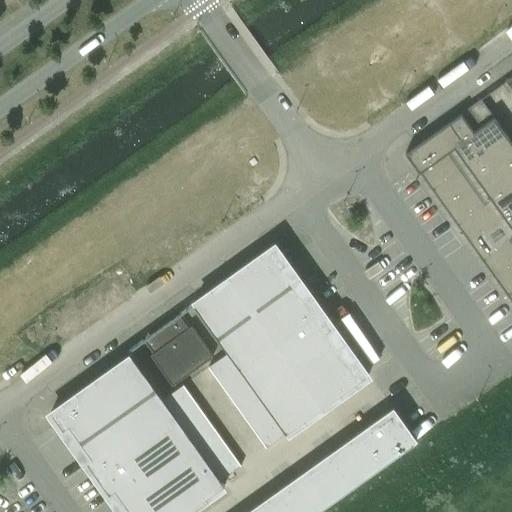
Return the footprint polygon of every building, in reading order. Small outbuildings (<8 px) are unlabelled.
[(511,89),(511,77),(511,76),(502,83),(508,92),(511,89)] [(406,152),(405,152),(416,167),(419,170),(494,116),(481,98),(480,98),(405,151),(406,152)] [(494,116),(419,170),(431,188),(507,134),(494,116)] [(511,140),(507,134),(431,188),(444,206),(511,156),(511,140)] [(511,156),(444,206),(456,223),(511,183),(511,156)] [(511,183),(456,223),(469,241),(511,209),(511,183)] [(511,209),(469,241),(481,258),(511,236),(511,209)] [(511,236),(481,258),(494,276),(511,262),(511,236)] [(217,335),(292,282),(281,266),(287,262),(275,245),(194,303),(217,335)] [(511,262),(494,276),(507,293),(511,289),(511,262)] [(240,368),(322,309),(310,292),(304,297),(292,282),(217,335),(225,346),(228,351),(236,361),(240,368)] [(263,400),(338,346),(327,330),(334,326),(322,309),(240,368),(243,372),(250,382),(257,392),(263,400)] [(212,355),(190,325),(188,327),(178,313),(164,323),(167,328),(147,343),(153,352),(151,354),(172,384),(212,355)] [(286,432),(367,374),(355,358),(350,361),(338,346),(263,400),(265,402),(272,412),(279,422),(286,432)] [(216,376),(236,361),(228,351),(208,366),(216,376)] [(80,441),(155,387),(132,354),(51,412),(63,429),(69,425),(80,441)] [(223,386),(243,372),(240,368),(236,361),(216,376),(223,386)] [(230,396),(250,382),(243,372),(223,386),(230,396)] [(237,406),(257,392),(250,382),(230,396),(237,406)] [(170,408),(191,394),(184,384),(163,398),(170,408)] [(97,477),(178,419),(178,418),(170,408),(163,398),(155,387),(80,441),(91,456),(85,460),(97,477)] [(244,416),(265,402),(263,400),(257,392),(237,406),(244,416)] [(178,418),(198,404),(191,394),(170,408),(178,418)] [(252,427),(272,412),(265,402),(244,416),(252,427)] [(185,428),(205,414),(198,404),(178,418),(178,419),(185,428)] [(415,441),(393,410),(372,425),(394,456),(415,441)] [(259,437),(279,422),(272,412),(252,427),(259,437)] [(192,439),(212,424),(205,414),(185,428),(192,439)] [(126,505),(201,451),(199,449),(192,439),(185,428),(178,419),(97,477),(109,494),(115,490),(126,505)] [(266,447),(286,432),(279,422),(259,437),(266,447)] [(199,449),(220,434),(212,424),(192,439),(199,449)] [(394,456),(372,425),(364,431),(351,440),(373,470),(394,456)] [(206,459),(227,444),(220,434),(199,449),(201,451),(206,459)] [(373,470),(351,440),(338,449),(331,454),(353,485),(373,470)] [(214,469),(234,454),(227,444),(206,459),(214,469)] [(185,511),(224,484),(221,479),(214,469),(206,459),(201,451),(126,505),(130,511),(185,511)] [(221,479),(241,464),(234,454),(214,469),(221,479)] [(353,485),(331,454),(323,460),(310,469),(332,500),(353,485)] [(315,511),(332,500),(310,469),(297,478),(289,484),(309,511),(315,511)] [(309,511),(289,484),(282,489),(269,499),(278,511),(309,511)] [(278,511),(269,499),(250,511),(278,511)]
